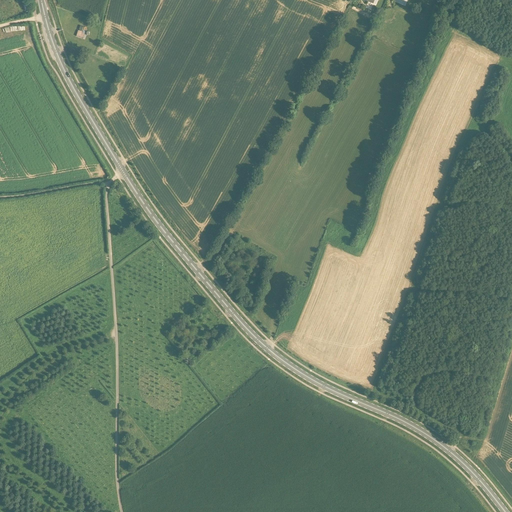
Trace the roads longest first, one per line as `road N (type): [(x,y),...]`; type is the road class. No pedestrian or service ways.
road 1 (secondary): [(504,511),(425,433),(315,382),(263,346),(170,240),(123,172)]
road 2 (unclassified): [(121,511),(105,200),(108,184),(123,172)]
road 3 (secondary): [(123,172),(66,75),(41,0)]
